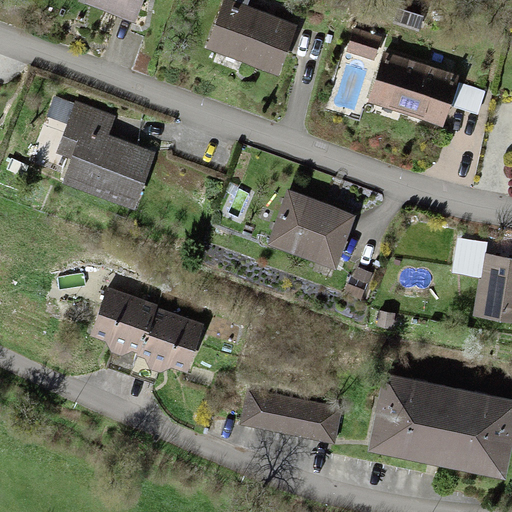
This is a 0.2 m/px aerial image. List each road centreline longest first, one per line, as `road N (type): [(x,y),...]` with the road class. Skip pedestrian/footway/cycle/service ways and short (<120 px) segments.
road 1 (residential): [(0,46),(416,199),(511,222)]
road 2 (residential): [(428,511),(211,450),(0,359)]
